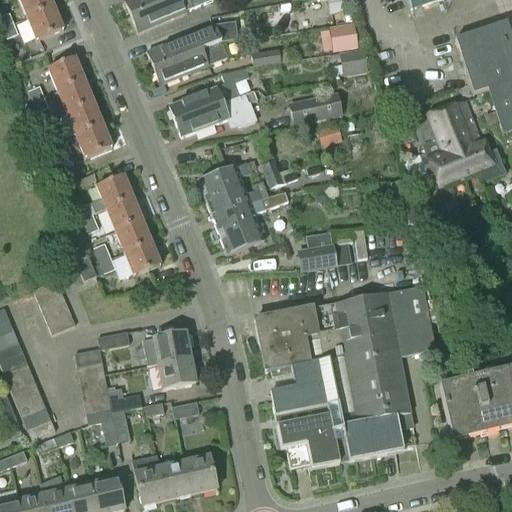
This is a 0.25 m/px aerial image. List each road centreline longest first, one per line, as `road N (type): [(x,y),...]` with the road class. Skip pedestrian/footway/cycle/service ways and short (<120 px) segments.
road 1 (residential): [(259,511),(211,311),(83,0)]
road 2 (residential): [(322,511),(511,468)]
